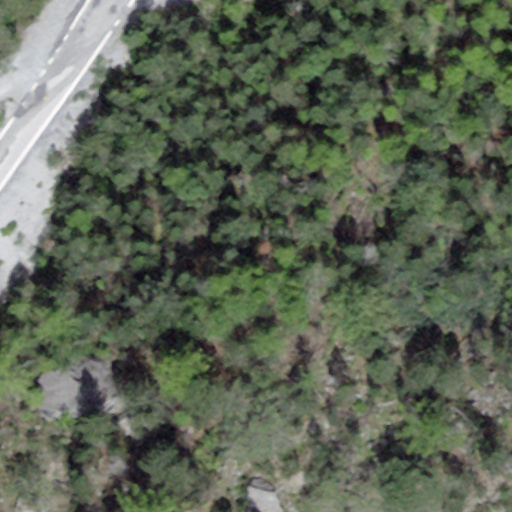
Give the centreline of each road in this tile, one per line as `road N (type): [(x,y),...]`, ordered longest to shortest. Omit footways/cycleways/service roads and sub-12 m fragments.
road 1 (unclassified): [(107,0),(0,155)]
road 2 (track): [(147,0),(0,99)]
